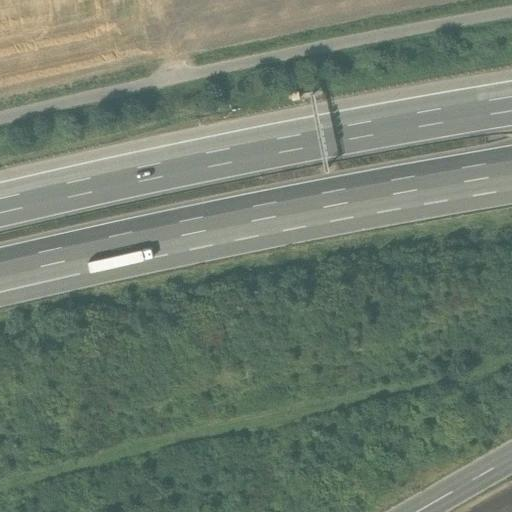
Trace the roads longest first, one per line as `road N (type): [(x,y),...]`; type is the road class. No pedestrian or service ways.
road 1 (motorway): [(0,272),(511,169)]
road 2 (track): [(0,119),(511,16)]
road 3 (motorway): [(511,111),(0,213)]
